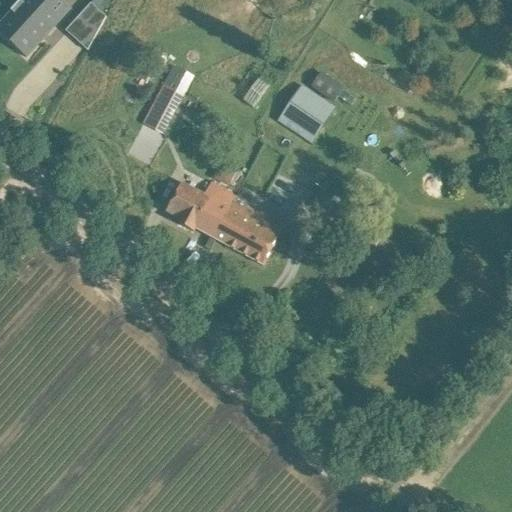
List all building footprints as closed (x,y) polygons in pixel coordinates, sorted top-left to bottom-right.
[(72,9),(61,0),(22,0),(0,25),(0,33),(27,58),(72,9)] [(79,17),(98,35),(107,18),(91,4),(79,17)] [(334,103),(345,88),(322,72),(312,87),(334,103)] [(254,105),(265,85),(257,80),(245,100),(254,105)] [(144,125),(164,136),(185,96),(166,86),(144,125)] [(300,110),(290,103),(278,120),(288,127),(300,110)] [(244,211),(249,203),(213,183),(205,196),(183,184),(178,195),(168,212),(180,219),(178,223),(194,232),(196,229),(216,239),(264,265),(273,248),(287,223),(260,209),(256,217),(244,211)] [(374,222),(320,192),(303,222),(419,286),(431,263),(382,236),(393,216),(381,210),(374,222)] [(486,345),(465,332),(458,344),(479,357),(486,345)]
